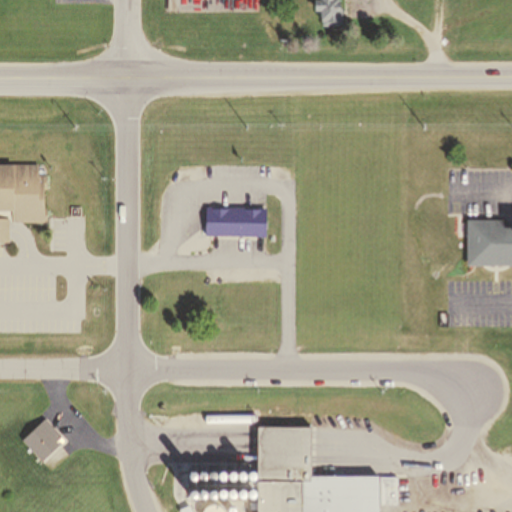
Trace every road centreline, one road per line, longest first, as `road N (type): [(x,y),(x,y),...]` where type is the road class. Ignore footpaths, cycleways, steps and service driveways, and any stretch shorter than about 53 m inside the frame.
road 1 (primary): [(511,75),(0,79)]
road 2 (residential): [(148,511),(126,399),(126,78)]
road 3 (residential): [(126,370),(426,370),(468,388)]
road 4 (residential): [(0,368),(126,370)]
